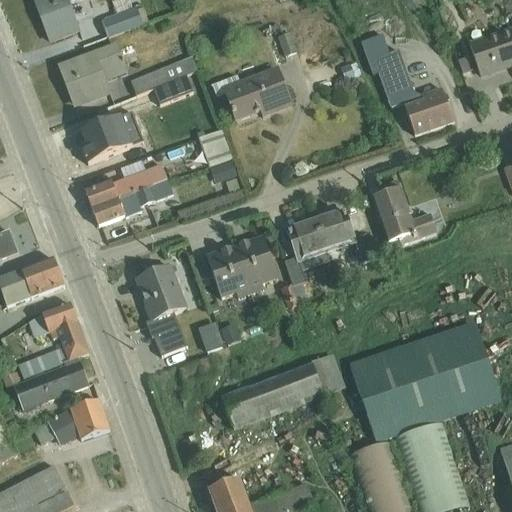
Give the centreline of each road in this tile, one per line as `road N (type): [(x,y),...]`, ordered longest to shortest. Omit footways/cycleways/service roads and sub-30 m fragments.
road 1 (tertiary): [(164,511),(132,410),(0,78)]
road 2 (track): [(79,273),(511,127)]
